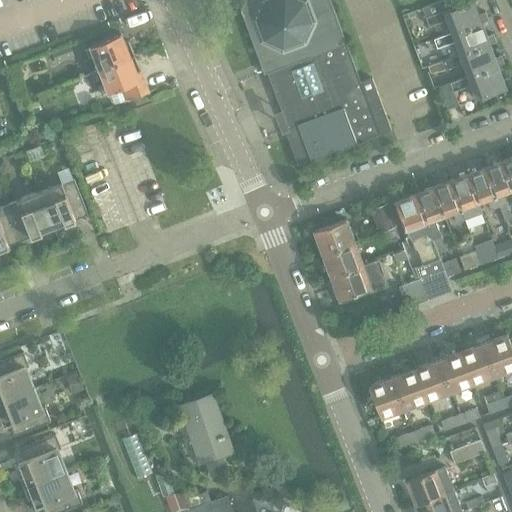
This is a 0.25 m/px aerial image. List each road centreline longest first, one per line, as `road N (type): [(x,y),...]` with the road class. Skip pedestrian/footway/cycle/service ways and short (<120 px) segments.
road 1 (residential): [(264,217),(511,124)]
road 2 (tertiary): [(264,217),(166,0)]
road 3 (residential): [(322,359),(511,289)]
road 4 (tertiary): [(381,511),(322,359)]
road 5 (tertiary): [(322,359),(264,217)]
road 6 (residential): [(0,310),(123,262)]
road 7 (residential): [(145,253),(264,217)]
